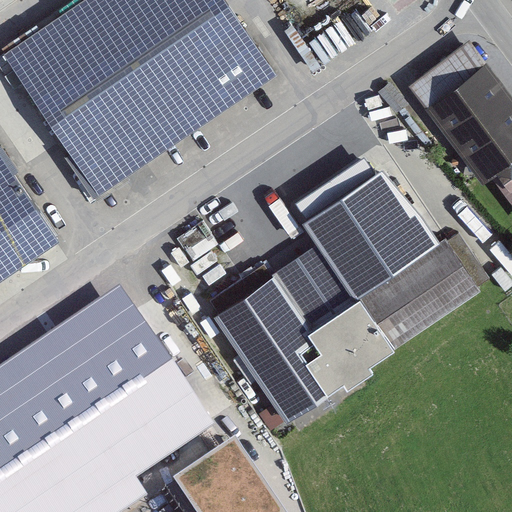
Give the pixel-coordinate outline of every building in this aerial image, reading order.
[(277,69),(230,0),(75,0),(5,48),(100,188),(277,69)] [(511,96),(472,44),(412,89),(485,183),(494,177),(511,201),(511,96)] [(0,274),(60,233),(59,232),(0,145),(0,274)] [(436,245),(382,173),(376,175),(365,161),(296,205),(309,221),(304,228),(308,235),(264,264),(267,270),(216,305),(290,416),(477,287),(447,240),(436,245)] [(121,287),(0,367),(0,511),(121,511),(148,494),(137,477),(217,423),(121,287)] [(288,511),(236,438),(174,482),(194,511),(288,511)]
